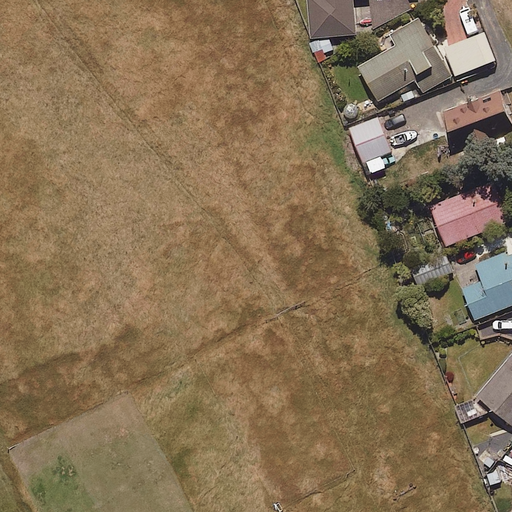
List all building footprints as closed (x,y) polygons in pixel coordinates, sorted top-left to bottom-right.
[(308,0),(311,40),(327,38),(335,37),(357,35),(354,0),(368,0),(372,29),(413,14),(408,0),(308,0)] [(361,67),(381,101),(398,92),(405,104),(418,96),(411,84),(417,81),(424,93),(452,77),(420,19),(391,36),(397,46),(361,67)] [(497,60),(486,32),(445,47),(456,76),(497,60)] [(327,55),(333,54),(331,40),(321,41),(310,43),(313,63),(328,60),(327,55)] [(508,113),(500,90),(442,113),(451,135),(508,113)] [(382,157),(393,152),(379,118),(351,129),(369,175),(386,168),(382,157)] [(511,223),(494,181),(429,207),(446,248),(511,223)] [(474,321),(511,307),(511,252),(509,253),(464,269),(467,277),(460,280),(474,321)] [(424,290),(455,270),(446,255),(414,274),(424,290)] [(511,424),(511,357),(479,397),(511,424)] [(493,488),(509,477),(501,466),(485,477),(493,488)]
